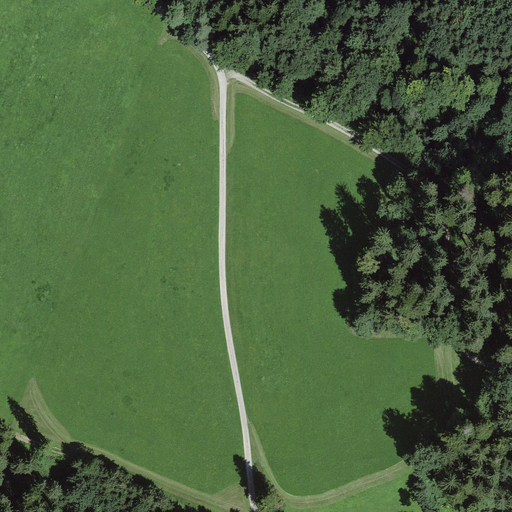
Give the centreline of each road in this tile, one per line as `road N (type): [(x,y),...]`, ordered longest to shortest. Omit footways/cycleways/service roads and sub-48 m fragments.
road 1 (track): [(256,511),(222,289),(222,71),(151,0)]
road 2 (track): [(422,181),(359,138),(222,71)]
road 3 (track): [(511,363),(497,367),(466,353),(435,195),(422,181)]
